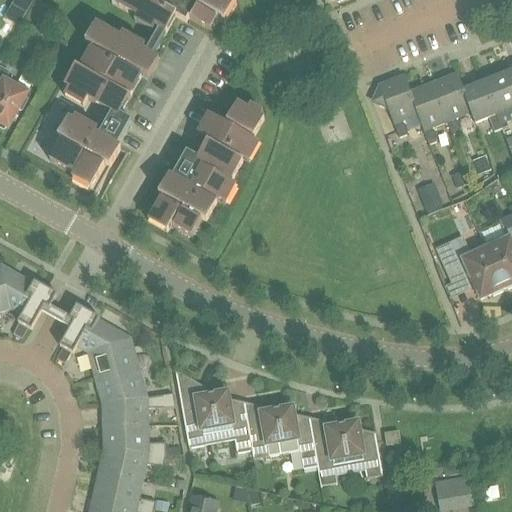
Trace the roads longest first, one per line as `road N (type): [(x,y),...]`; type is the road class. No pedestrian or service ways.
road 1 (residential): [(102,242),(193,293),(310,337),(423,358),(511,346)]
road 2 (residential): [(102,242),(211,42)]
road 3 (residential): [(37,359),(63,391),(71,431),(57,511)]
road 4 (residential): [(350,52),(485,0)]
road 5 (residential): [(37,359),(102,242)]
